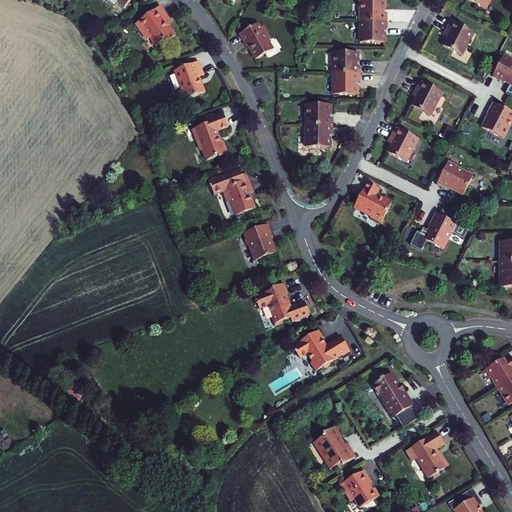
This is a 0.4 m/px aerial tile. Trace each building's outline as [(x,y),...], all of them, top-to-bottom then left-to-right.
[(120,0),(131,9),(139,0),(120,0)] [(368,21),(395,21),(395,14),(390,14),(391,1),(368,1),(368,21)] [(172,19),(164,9),(139,27),(151,43),(154,41),(160,49),(169,42),(171,44),(180,38),(172,28),(175,26),(170,20),(172,19)] [(481,29),(458,16),(451,29),(456,31),(448,46),(467,56),(481,29)] [(264,20),(243,31),(251,46),(255,44),(262,58),(281,48),(276,39),(281,37),(273,23),(267,26),(264,20)] [(395,21),(368,21),(367,42),(390,42),(390,28),(395,28),(395,21)] [(340,73),(368,74),(368,67),(363,67),(363,53),(340,53),(340,73)] [(204,62),(178,73),(189,101),(211,93),(205,77),(209,75),(204,62)] [(511,64),(509,63),(501,78),(511,84),(508,90),(511,91),(511,64)] [(368,74),(340,73),(340,94),(363,95),(363,81),(368,81),(368,74)] [(418,103),(438,113),(450,89),(427,77),(422,88),(425,90),(418,103)] [(511,128),(511,105),(498,99),(491,113),(493,114),(487,124),(508,135),(511,128)] [(314,126),(341,126),(341,119),(336,119),(337,106),(314,105),(314,126)] [(209,162),(232,154),(224,132),(234,129),(229,115),(215,120),(217,125),(198,132),(209,162)] [(400,137),(390,156),(410,166),(426,135),(401,123),(395,135),(400,137)] [(341,126),(314,126),(313,147),(336,147),(336,133),(341,133),(341,126)] [(480,172),(455,159),(444,180),(469,193),(480,172)] [(227,191),(249,183),(243,168),(213,180),(218,195),(227,191)] [(227,191),(233,206),(236,205),(241,217),(261,209),(256,195),(258,195),(253,181),(249,183),(227,191)] [(388,227),(398,207),(386,201),(388,198),(375,191),(362,213),(388,227)] [(462,224),(440,212),(432,228),(433,228),(428,238),(447,248),(455,234),(457,232),(462,224)] [(275,222),(251,231),(262,259),(283,251),(277,237),(280,235),(275,222)] [(494,264),(511,263),(511,246),(494,246),(494,264)] [(511,263),(494,264),(494,281),(511,281),(511,263)] [(312,300),(300,304),(293,284),(261,296),(266,308),(275,305),(281,323),(300,316),(301,319),(317,313),(312,300)] [(323,328),(296,344),(303,358),(312,353),(321,369),(356,350),(347,333),(331,342),(323,328)] [(479,373),(489,390),(511,375),(511,363),(507,356),(479,373)] [(383,403),(380,404),(386,414),(390,412),(392,416),(412,403),(403,388),(400,390),(389,372),(372,382),(371,387),(374,392),(376,391),(383,403)] [(511,375),(489,390),(501,409),(511,401),(511,375)] [(318,437),(318,442),(327,458),(325,459),(330,468),(341,461),(342,464),(356,455),(350,445),(346,447),(341,438),(344,436),(339,429),(342,427),(337,418),(332,421),(333,423),(325,427),(325,433),(318,437)] [(438,430),(403,450),(409,460),(417,456),(430,478),(452,466),(439,443),(444,441),(438,430)] [(373,483),(365,469),(345,482),(346,485),(343,487),(351,500),(355,498),(361,508),(381,496),(376,488),(374,489),(372,485),(373,483)] [(458,496),(450,501),(456,511),(483,511),(482,509),(479,511),(475,505),(478,503),(473,495),(461,502),(458,496)]
